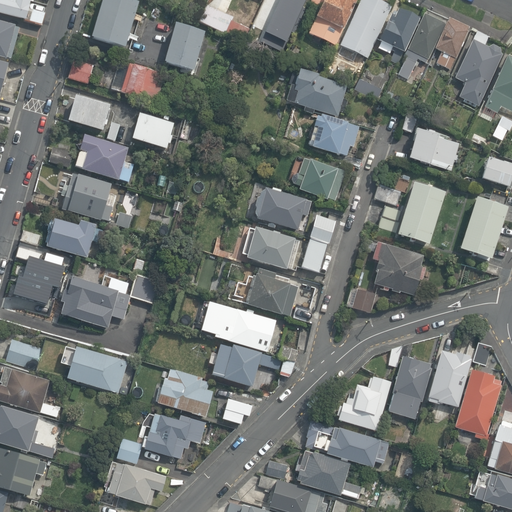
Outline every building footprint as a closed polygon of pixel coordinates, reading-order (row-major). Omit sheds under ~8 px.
[(0,0),(0,13),(35,25),(43,6),(29,2),(30,0),(0,0)] [(140,1),(137,0),(101,0),(91,35),(127,46),(140,1)] [(265,0),(259,14),(286,27),(289,20),(298,24),(301,17),(297,14),(301,5),(303,6),(305,0),(265,0)] [(306,9),(311,13),(303,28),(332,44),(351,0),(307,0),(307,1),(309,3),(306,9)] [(354,0),(336,43),(366,56),(372,40),(400,52),(416,14),(381,0),(354,0)] [(231,17),(201,2),(194,17),(223,32),(231,17)] [(440,20),(420,12),(393,76),(407,81),(416,59),(423,61),(440,20)] [(431,48),(440,51),(434,62),(448,69),(468,25),(446,15),(431,48)] [(0,56),(29,65),(38,35),(18,29),(20,25),(0,18),(0,56)] [(205,30),(175,20),(164,60),(193,69),(205,30)] [(503,55),(473,41),(455,79),(466,84),(460,97),(479,106),(503,55)] [(511,58),(507,57),(492,90),(493,91),(486,107),(498,113),(501,107),(511,111),(511,58)] [(71,58),(67,75),(89,81),(93,64),(71,58)] [(11,63),(0,59),(0,96),(1,97),(11,63)] [(162,70),(119,59),(111,89),(154,101),(162,70)] [(289,64),(278,97),(301,104),(299,109),(312,113),(303,142),(344,155),(347,145),(350,147),(358,123),(334,116),(345,82),(289,64)] [(356,74),(348,91),(372,102),(380,84),(356,74)] [(69,89),(60,117),(98,130),(108,101),(69,89)] [(131,107),(122,135),(164,148),(172,120),(131,107)] [(511,128),(511,121),(502,117),(493,136),(502,141),(507,130),(511,131),(511,128)] [(119,123),(107,119),(102,135),(114,139),(119,123)] [(409,120),(398,154),(448,171),(459,137),(409,120)] [(122,161),(127,146),(81,132),(71,165),(127,182),(132,164),(122,161)] [(303,154),(292,187),(325,198),(336,165),(303,154)] [(511,163),(486,156),(479,177),(508,185),(511,170),(511,163)] [(69,170),(59,208),(98,219),(108,181),(69,170)] [(374,184),(370,199),(380,202),(372,225),(427,243),(444,192),(399,177),(395,190),(374,184)] [(309,201),(254,184),(245,215),(301,231),(309,201)] [(506,205),(473,195),(457,247),(490,257),(506,205)] [(334,220),(309,213),(296,265),(321,271),(334,220)] [(75,222),(47,214),(38,245),(85,258),(96,223),(76,217),(75,222)] [(299,236),(249,222),(240,255),(290,268),(299,236)] [(15,242),(10,260),(32,266),(37,247),(15,242)] [(426,256),(378,242),(373,260),(381,262),(374,285),(415,296),(426,256)] [(296,284),(297,279),(246,265),(236,302),(290,317),(294,301),(311,306),(316,289),(296,284)] [(52,312),(107,328),(109,319),(119,322),(128,292),(59,271),(51,298),(55,300),(52,312)] [(377,294),(358,289),(352,308),(372,314),(377,294)] [(273,323),(274,319),(200,297),(191,329),(293,359),(302,327),(284,322),(283,326),(273,323)] [(8,335),(1,357),(34,368),(41,345),(8,335)] [(66,339),(55,373),(116,392),(126,357),(66,339)] [(258,354),(213,340),(204,371),(248,384),(258,354)] [(471,355),(456,351),(456,354),(442,350),(429,397),(439,399),(438,402),(459,408),(472,359),(470,358),(471,355)] [(431,367),(432,363),(404,354),(392,393),(423,403),(433,368),(431,367)] [(41,397),(47,377),(0,362),(0,399),(54,416),(58,403),(41,397)] [(197,379),(199,374),(164,363),(160,377),(157,376),(149,400),(203,417),(212,389),(205,386),(206,382),(197,379)] [(495,375),(472,368),(455,426),(486,435),(501,385),(493,383),(495,375)] [(392,382),(373,377),(370,387),(358,384),(353,404),(344,401),(339,420),(378,431),(392,382)] [(216,419),(238,425),(241,414),(247,415),(251,404),(223,396),(216,419)] [(46,423),(48,418),(0,402),(0,440),(51,458),(59,435),(49,431),(51,425),(46,423)] [(118,435),(112,454),(137,462),(140,451),(177,462),(182,447),(190,449),(192,442),(199,444),(206,423),(178,414),(177,419),(147,410),(138,441),(118,435)] [(299,443),(302,444),(370,465),(371,460),(383,463),(389,442),(330,424),(326,437),(313,433),(316,424),(306,421),(299,443)] [(511,443),(504,441),(495,468),(511,472),(511,443)] [(0,486),(26,494),(32,474),(43,477),(48,460),(0,444),(0,486)] [(344,460),(296,446),(288,478),(335,493),(344,460)] [(97,491),(147,505),(152,489),(161,491),(166,474),(107,457),(97,491)] [(263,475),(258,474),(255,488),(264,490),(260,506),(289,511),(315,511),(318,495),(305,493),(306,488),(285,484),(287,478),(282,477),(286,461),(267,457),(263,475)] [(511,477),(497,474),(494,486),(487,484),(482,501),(511,510),(511,477)] [(0,489),(0,511),(2,511),(8,492),(0,489)] [(281,511),(236,502),(233,511),(281,511)]
